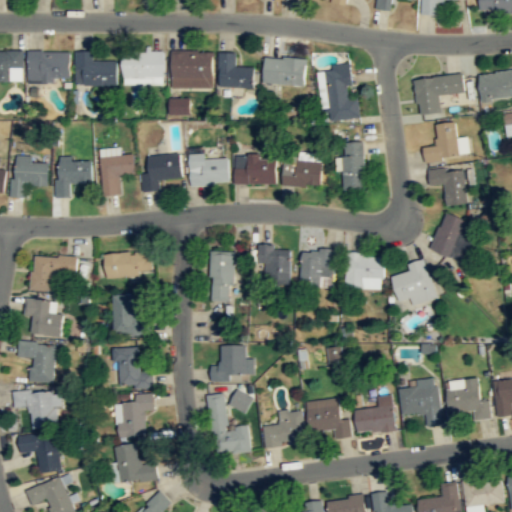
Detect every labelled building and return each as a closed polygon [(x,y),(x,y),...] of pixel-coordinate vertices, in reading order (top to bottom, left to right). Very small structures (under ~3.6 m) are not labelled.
[(378,0),(378,8),(393,9),(393,0),(378,0)] [(458,0),(422,0),(422,13),(438,14),(438,2),(458,2),(458,0)] [(511,0),(478,0),(479,12),(511,10),(511,0)] [(93,50),(75,50),(75,85),(116,85),(116,61),(93,61),(93,50)] [(123,50),(123,84),(163,84),(163,50),(123,50)] [(213,87),(213,50),(171,50),(171,87),(213,87)] [(23,51),(0,51),(0,81),(23,81),(23,51)] [(69,51),(28,51),(28,80),(69,80),(69,51)] [(254,66),(236,65),(236,51),(219,51),(219,87),(254,87),(254,66)] [(306,57),(265,54),(263,82),(304,85),(306,57)] [(360,116),(358,96),(348,97),(347,84),(352,84),(351,65),(318,67),(321,105),(329,104),(330,118),(360,116)] [(511,97),(511,71),(480,73),(481,99),(511,97)] [(415,79),(418,114),(440,112),(439,95),(465,93),(463,74),(415,79)] [(171,113),(192,114),(192,97),(171,97),(171,113)] [(438,145),(423,147),(425,162),(461,157),(456,121),(435,124),(438,145)] [(365,188),(364,141),(343,141),(344,188),(365,188)] [(120,174),(136,173),(135,153),(121,154),(120,147),(100,148),(103,194),(121,193),(120,174)] [(148,155),(149,171),(141,172),(143,190),(162,189),(161,178),(182,177),(180,152),(148,155)] [(275,155),(235,154),(235,183),(275,183),(275,155)] [(49,163),(32,162),(33,155),(14,155),(13,197),(24,197),(25,185),(48,186),(49,163)] [(229,183),(229,155),(190,155),(190,184),(229,183)] [(282,184),(320,187),(322,158),(284,155),(282,184)] [(57,158),(57,196),(72,196),(72,183),(92,183),(92,158),(57,158)] [(428,169),(429,184),(445,183),(446,203),(467,202),(465,167),(428,169)] [(430,248),(462,259),(475,222),(444,211),(430,248)] [(258,262),(265,262),(265,282),(290,282),(290,244),(258,244),(258,262)] [(333,249),(301,248),(300,285),(332,286),(333,249)] [(210,299),(232,300),(234,250),(212,249),(210,299)] [(106,275),(152,273),(151,250),(105,252),(106,275)] [(383,288),(384,252),(346,252),(346,288),(383,288)] [(32,290),(55,291),(56,272),(76,272),(77,257),(33,255),(32,290)] [(391,275),(399,305),(435,296),(425,258),(408,262),(410,270),(391,275)] [(148,333),(148,315),(136,315),(136,293),(113,293),(113,333),(148,333)] [(63,312),(55,311),(56,301),(25,297),(23,314),(33,316),(31,333),(60,336),(63,312)] [(53,382),(56,344),(19,341),(17,357),(32,358),(30,381),(53,382)] [(245,343),(221,343),(221,363),(211,363),(211,380),(231,380),(231,373),(254,373),(254,356),(245,356),(245,343)] [(330,362),(344,360),(341,344),(327,346),(330,362)] [(118,387),(153,386),(152,369),(141,370),(140,346),(117,346),(118,387)] [(399,388),(403,416),(424,413),(425,426),(443,424),(437,377),(416,380),(417,386),(399,388)] [(446,381),(450,413),(473,410),(474,419),(492,417),(489,398),(480,399),(478,377),(446,381)] [(511,378),(493,380),(497,416),(511,414),(511,378)] [(248,411),(254,395),(237,388),(231,405),(248,411)] [(32,428),(60,426),(58,390),(13,392),(14,407),(31,406),(32,428)] [(214,454),(251,450),(249,425),(227,427),(224,392),(208,394),(214,454)] [(145,411),(155,410),(154,393),(135,394),(136,402),(116,403),(117,437),(147,435),(145,411)] [(357,433),(395,430),(392,394),(376,396),(377,406),(355,408),(357,433)] [(306,400),(310,431),(333,429),(335,438),(352,436),(350,418),(341,419),(339,397),(306,400)] [(262,425),(264,446),(305,443),(303,409),(279,411),(280,424),(262,425)] [(59,433),(19,433),(19,450),(39,450),(39,469),(59,469),(59,433)] [(137,443),(116,445),(118,482),(157,479),(156,464),(139,465),(137,443)] [(31,504),(46,500),(50,511),(74,511),(63,476),(26,488),(31,504)] [(505,500),(503,478),(464,482),(467,511),(485,511),(484,503),(505,500)] [(418,499),(419,511),(461,511),(458,481),(440,484),(442,496),(418,499)] [(163,511),(172,503),(161,491),(137,511),(163,511)] [(413,511),(413,502),(390,505),(389,491),(372,493),(374,511),(413,511)] [(327,511),(366,511),(364,495),(326,500),(327,511)] [(304,502),(305,511),(297,511),(323,511),(321,500),(304,502)]
